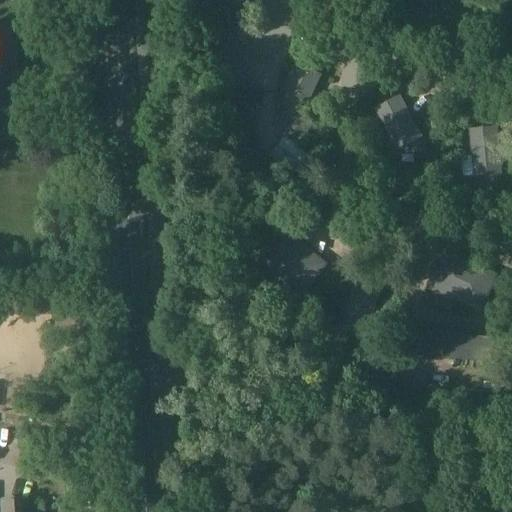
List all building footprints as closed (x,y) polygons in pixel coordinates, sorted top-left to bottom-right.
[(0,30),(0,74),(11,74),(11,72),(18,71),(18,51),(11,51),(10,31),(0,30)] [(318,75),(293,65),(282,92),(306,103),(318,75)] [(397,97),(375,110),(397,151),(420,138),(406,112),(397,97)] [(279,133),(283,136),(297,146),(312,127),(293,113),(279,133)] [(482,130),(468,131),(473,177),(499,174),(494,128),(482,130)] [(283,136),(269,155),(309,186),(322,168),(296,149),(297,146),(283,136)] [(263,258),(260,263),(302,295),(324,266),(283,233),(281,235),(263,258)] [(445,254),(429,290),(479,312),(495,276),(445,254)] [(354,275),(342,334),(370,340),(382,281),(354,275)] [(498,341),(414,332),(412,355),(496,364),(498,341)] [(0,511),(18,511),(18,500),(0,500),(0,511)]
